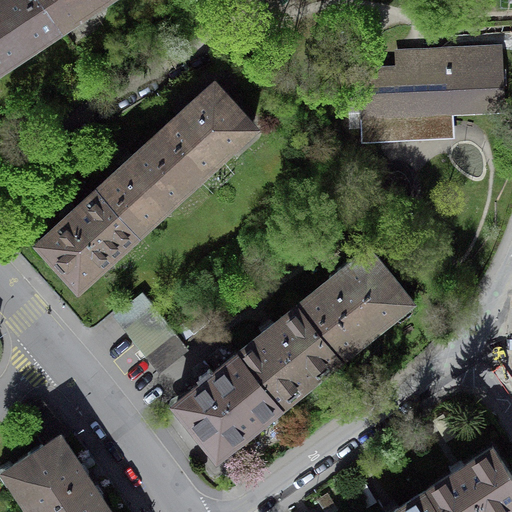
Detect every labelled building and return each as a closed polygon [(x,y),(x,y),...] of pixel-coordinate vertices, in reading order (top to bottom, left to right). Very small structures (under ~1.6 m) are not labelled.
[(0,0),(0,64),(60,25),(42,0),(0,0)] [(42,0),(60,25),(98,0),(42,0)] [(501,71),(499,43),(359,51),(363,142),(452,137),(451,114),(503,111),(501,71)] [(156,134),(194,177),(253,123),(214,81),(190,103),(189,101),(183,107),(177,112),(178,114),(156,134)] [(98,186),(137,229),(194,177),(156,134),(133,155),(131,153),(125,159),(119,164),(121,166),(98,186)] [(464,169),(486,160),(478,141),(457,149),(464,169)] [(39,240),(78,282),(137,229),(98,186),(75,207),(74,206),(68,211),(62,216),(64,218),(39,240)] [(330,277),(298,303),(339,353),(409,297),(366,244),(340,265),(339,264),(333,268),(328,273),(330,277)] [(142,293),(115,315),(121,322),(126,329),(153,307),(142,293)] [(262,332),(238,351),(279,402),(339,353),(298,303),(274,323),(272,320),(266,325),(261,329),(262,332)] [(153,307),(126,329),(132,335),(137,342),(164,321),(153,307)] [(164,321),(137,342),(142,349),(148,356),(175,334),(164,321)] [(175,334),(148,356),(154,363),(159,370),(186,349),(175,334)] [(202,380),(176,401),(198,428),(217,452),(279,402),(238,351),(214,371),(208,365),(203,369),(197,373),(202,380)] [(111,511),(86,473),(60,435),(64,431),(39,401),(31,406),(23,412),(32,426),(43,444),(10,466),(14,472),(11,475),(26,498),(23,500),(31,511),(111,511)] [(452,472),(426,489),(440,511),(495,511),(511,501),(511,476),(492,446),(464,464),(463,462),(457,466),(451,470),(452,472)] [(384,511),(440,511),(426,489),(399,506),(396,502),(390,506),(384,510),(384,511)]
